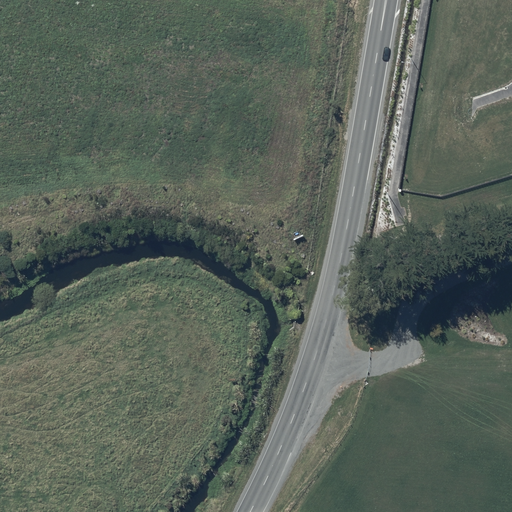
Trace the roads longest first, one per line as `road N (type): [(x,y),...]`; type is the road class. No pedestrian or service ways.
road 1 (primary): [(252,511),(324,330),(386,0)]
road 2 (track): [(313,359),(397,357),(419,295),(511,255)]
